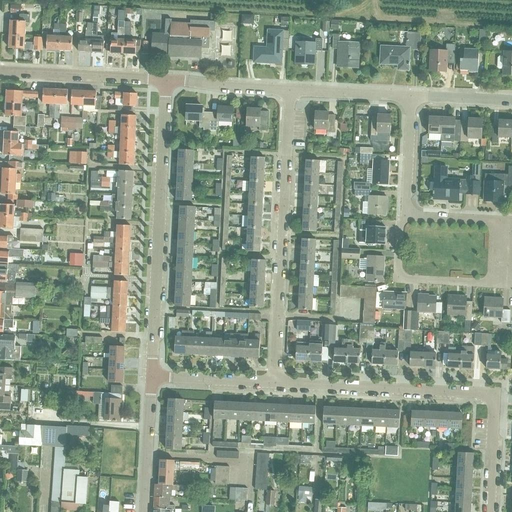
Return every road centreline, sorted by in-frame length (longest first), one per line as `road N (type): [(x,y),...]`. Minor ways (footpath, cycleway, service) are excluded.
road 1 (residential): [(277,381),(291,88)]
road 2 (residential): [(165,82),(152,375)]
road 3 (residential): [(405,215),(398,271),(404,280),(496,283),(498,222)]
road 4 (residential): [(277,381),(489,396)]
road 5 (residential): [(0,72),(165,82)]
road 6 (residential): [(152,375),(144,511)]
road 7 (residential): [(165,82),(291,88)]
road 8 (residential): [(152,375),(277,381)]
road 9 (residential): [(405,215),(412,92)]
road 10 (residential): [(291,88),(412,92)]
